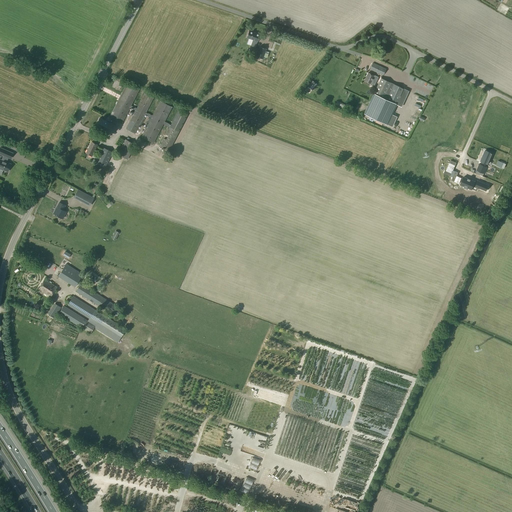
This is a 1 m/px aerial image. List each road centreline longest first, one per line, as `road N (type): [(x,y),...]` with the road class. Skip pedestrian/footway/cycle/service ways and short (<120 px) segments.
road 1 (tertiary): [(0,283),(26,215),(140,0)]
road 2 (residential): [(297,36),(330,48),(385,36),(490,90)]
road 3 (tertiary): [(78,511),(19,416),(0,358)]
